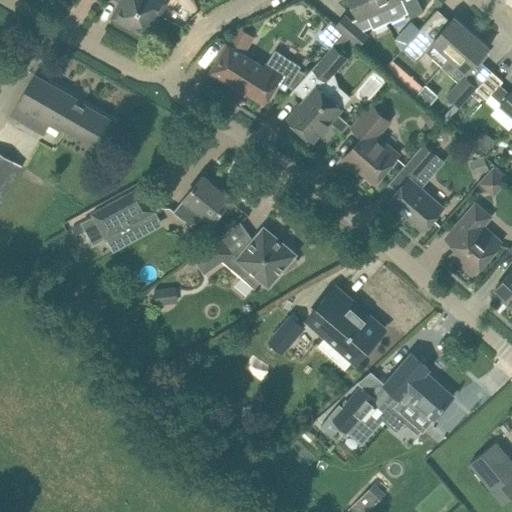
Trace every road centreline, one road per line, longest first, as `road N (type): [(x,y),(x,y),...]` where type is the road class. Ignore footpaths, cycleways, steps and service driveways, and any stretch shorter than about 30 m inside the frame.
road 1 (residential): [(511,356),(275,156),(160,83)]
road 2 (residential): [(160,83),(8,0)]
road 3 (residential): [(160,83),(194,35),(247,0)]
